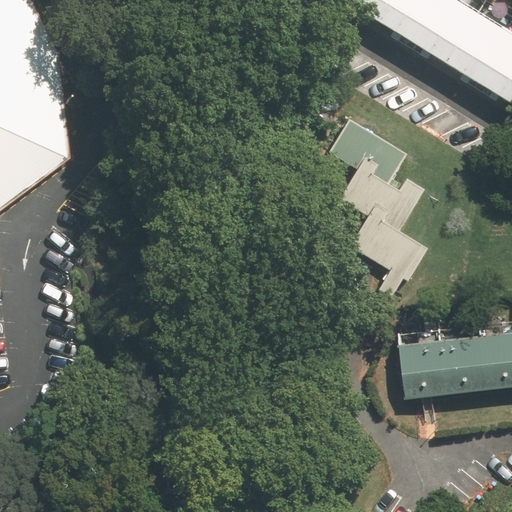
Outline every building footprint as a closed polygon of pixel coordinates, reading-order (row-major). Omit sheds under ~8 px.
[(0,0),(0,209),(67,158),(62,45),(35,0),(0,0)] [(340,0),(340,1),(374,21),(386,0),(340,0)] [(386,0),(374,21),(408,41),(432,0),(386,0)] [(432,0),(408,41),(442,61),(473,10),(456,0),(432,0)] [(442,61),(476,81),(506,30),(473,10),(442,61)] [(476,81),(510,101),(511,97),(511,32),(506,30),(476,81)] [(406,154),(345,117),(326,148),(357,167),(387,185),(406,154)] [(387,185),(357,167),(338,198),(369,217),(399,235),(424,194),(404,182),(399,192),(387,185)] [(399,235),(369,217),(350,248),(387,271),(379,285),(392,294),(401,280),(411,286),(430,254),(399,235)] [(485,394),(511,391),(511,334),(480,337),(485,394)] [(444,397),(485,394),(480,337),(438,341),(444,397)] [(402,401),(444,397),(438,341),(397,345),(402,401)]
